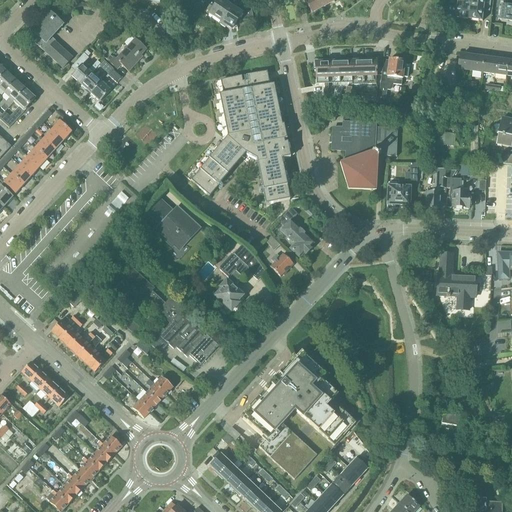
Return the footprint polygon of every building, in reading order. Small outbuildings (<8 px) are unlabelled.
[(220,23),(231,7),(227,4),(229,0),(218,0),(211,12),(209,11),(203,20),(209,23),(212,18),(220,23)] [(320,8),(315,0),(304,0),(311,14),(320,8)] [(315,0),(320,8),(330,3),(327,0),(315,0)] [(491,0),(458,0),(457,18),(461,18),(460,19),(467,20),(468,19),(471,20),(478,21),(482,21),(484,10),(490,11),(491,0)] [(511,0),(502,0),(503,0),(500,21),(511,22),(511,0)] [(231,7),(220,23),(231,30),(239,20),(240,21),(253,18),(251,6),(237,9),(237,11),(231,7)] [(72,58),(50,38),(65,22),(57,15),(54,18),(47,11),(26,34),(63,68),(72,58)] [(140,56),(146,50),(135,40),(116,60),(111,55),(107,60),(117,69),(121,65),(128,72),(142,57),(140,56)] [(75,72),(71,77),(80,85),(90,74),(100,64),(97,62),(88,72),(82,66),(88,59),(90,55),(86,52),(71,68),(75,72)] [(471,71),(473,56),(461,55),(459,69),(471,71)] [(473,56),(471,71),(483,73),(485,58),(473,56)] [(485,58),(483,73),(495,74),(497,60),(485,58)] [(315,64),(313,64),(313,68),(315,68),(315,78),(316,84),(324,84),(324,88),(322,96),(325,97),(328,88),(328,84),(351,83),(352,85),(375,85),(375,76),(374,61),(367,61),(367,59),(358,59),(358,62),(343,62),(343,60),(334,60),(334,62),(315,63),(315,64)] [(387,73),(381,72),(378,98),(385,99),(386,91),(390,91),(392,90),(392,84),(401,85),(401,79),(406,80),(408,69),(403,68),(404,61),(388,59),(387,73)] [(497,60),(495,74),(507,76),(509,61),(497,60)] [(116,84),(122,78),(112,69),(107,75),(116,84)] [(267,72),(260,74),(220,82),(223,95),(218,96),(227,137),(227,138),(190,181),(209,197),(246,155),(256,161),(265,205),(289,200),(281,160),(290,158),(283,125),(282,125),(273,85),(269,86),(267,72)] [(5,73),(0,78),(0,90),(3,94),(15,81),(5,73)] [(90,74),(80,85),(90,94),(100,83),(90,74)] [(4,112),(13,103),(24,90),(15,81),(3,94),(9,99),(0,109),(4,112)] [(100,83),(90,94),(100,102),(110,91),(100,83)] [(455,103),(457,91),(441,88),(439,101),(455,103)] [(18,107),(9,116),(4,112),(2,115),(1,115),(0,116),(0,119),(8,127),(23,111),(34,99),(24,90),(13,103),(18,107)] [(47,111),(39,119),(39,120),(42,123),(51,114),(47,111)] [(326,121),(334,120),(333,112),(326,112),(326,121)] [(511,118),(503,117),(501,125),(496,124),(494,125),(493,130),(495,132),(499,133),(497,144),(511,147),(511,146),(511,118)] [(42,123),(39,120),(31,128),(34,132),(42,123)] [(51,131),(63,141),(71,132),(59,122),(51,131)] [(395,157),(396,143),(397,129),(375,127),(375,125),(347,123),(346,129),(332,128),(332,136),(329,136),(329,144),(332,144),(331,150),(345,151),(345,161),(339,163),(348,189),(375,190),(377,155),(379,154),(382,153),(384,156),(395,157)] [(479,149),(480,126),(473,125),(472,149),(479,149)] [(34,132),(31,128),(23,137),(26,140),(34,132)] [(63,141),(51,131),(43,139),(55,150),(63,141)] [(456,134),(438,133),(437,146),(455,147),(456,134)] [(26,140),(23,137),(15,146),(18,149),(26,140)] [(0,157),(10,147),(0,138),(0,157)] [(55,150),(43,139),(35,148),(47,159),(55,150)] [(18,149),(15,146),(7,155),(10,158),(18,149)] [(47,159),(35,148),(27,157),(39,168),(47,159)] [(10,158),(7,155),(0,162),(0,164),(2,167),(10,158)] [(39,168),(27,157),(19,166),(31,176),(39,168)] [(410,164),(409,180),(422,181),(423,165),(410,164)] [(31,176),(19,166),(11,174),(23,185),(31,176)] [(446,179),(447,179),(451,179),(456,172),(434,170),(432,193),(425,192),(424,208),(438,209),(439,193),(445,193),(445,189),(446,179)] [(23,185),(11,174),(3,183),(15,194),(23,185)] [(446,179),(445,189),(449,189),(448,199),(446,199),(446,207),(468,208),(469,195),(465,195),(465,192),(460,192),(460,180),(451,179),(447,179),(446,179)] [(408,205),(409,188),(395,187),(395,184),(388,183),(388,187),(387,187),(386,204),(408,205)] [(0,204),(3,207),(12,197),(0,186),(0,204)] [(112,201),(120,207),(129,197),(122,191),(112,201)] [(184,213),(178,207),(175,210),(162,198),(142,218),(155,231),(157,229),(169,239),(167,241),(173,247),(178,241),(183,246),(199,230),(193,224),(192,225),(188,221),(189,220),(184,216),(182,214),(184,213)] [(499,218),(499,208),(486,207),(486,218),(499,218)] [(299,229),(298,231),(290,222),(297,216),(291,210),(280,221),(286,227),(281,232),(294,245),(290,249),(299,258),(303,254),(304,254),(310,249),(309,248),(312,244),(304,236),(305,235),(299,229)] [(266,243),(274,251),(279,246),(271,237),(266,243)] [(221,290),(214,297),(223,305),(220,309),(226,315),(230,311),(243,298),(232,287),(246,272),(257,282),(264,274),(253,258),(241,247),(233,255),(232,254),(218,269),(222,273),(228,279),(219,288),(221,290)] [(437,275),(436,295),(456,296),(456,310),(468,310),(468,297),(474,297),(474,296),(475,281),(475,277),(451,275),(452,255),(440,254),(439,275),(437,275)] [(508,269),(511,269),(511,254),(504,254),(504,259),(498,259),(499,280),(509,279),(508,269)] [(280,278),(292,266),(282,257),(280,259),(276,256),(270,261),(274,265),(271,268),(280,278)] [(132,271),(114,290),(127,302),(124,306),(129,311),(132,308),(134,309),(143,299),(157,312),(165,304),(151,291),(152,290),(132,271)] [(76,296),(69,303),(75,308),(81,301),(76,296)] [(167,321),(147,342),(160,354),(168,345),(173,349),(175,347),(186,358),(189,356),(196,363),(200,358),(205,363),(219,348),(206,336),(205,338),(182,317),(185,313),(170,299),(165,304),(157,312),(156,314),(162,320),(163,318),(167,321)] [(60,340),(70,329),(66,324),(69,321),(65,317),(51,331),(60,340)] [(69,348),(79,337),(70,329),(60,340),(69,348)] [(77,356),(88,345),(79,337),(69,348),(77,356)] [(136,346),(146,355),(150,351),(139,342),(136,346)] [(86,364),(96,353),(88,345),(77,356),(86,364)] [(131,355),(126,351),(122,355),(126,359),(131,355)] [(322,379),(327,374),(303,352),(243,418),(267,440),(255,454),(295,490),(356,422),(332,400),(339,394),(322,379)] [(96,353),(86,364),(95,372),(105,361),(96,353)] [(117,360),(122,364),(126,359),(122,355),(117,360)] [(21,373),(31,381),(40,371),(30,362),(21,373)] [(107,372),(111,376),(115,371),(111,367),(107,372)] [(40,390),(49,380),(40,371),(31,381),(40,390)] [(111,376),(107,372),(102,376),(106,380),(111,376)] [(160,378),(154,385),(153,386),(165,396),(172,389),(160,378)] [(49,399),(59,389),(49,380),(40,390),(49,399)] [(146,384),(151,388),(146,393),(158,404),(165,396),(153,386),(154,385),(149,380),(146,384)] [(20,392),(24,388),(19,384),(16,388),(20,392)] [(24,388),(20,392),(25,397),(29,393),(24,388)] [(59,389),(49,399),(59,408),(68,397),(59,389)] [(139,401),(151,411),(158,404),(146,393),(139,401)] [(0,413),(1,415),(10,405),(0,396),(0,413)] [(39,401),(35,405),(40,409),(43,406),(39,401)] [(151,411),(139,401),(132,408),(144,419),(151,411)] [(44,414),(48,410),(43,406),(40,409),(44,414)] [(71,416),(75,420),(79,415),(75,412),(71,416)] [(0,415),(1,415),(0,413),(0,430),(0,431),(4,435),(8,430),(4,426),(3,428),(0,424),(0,415)] [(21,417),(17,413),(12,418),(16,422),(21,417)] [(459,424),(459,414),(442,414),(442,424),(459,424)] [(75,420),(71,416),(67,421),(70,424),(75,420)] [(76,420),(84,428),(88,424),(80,416),(76,420)] [(64,431),(60,428),(56,433),(59,436),(64,431)] [(51,437),(55,441),(59,436),(56,433),(51,437)] [(227,445),(233,439),(227,433),(221,439),(227,445)] [(99,443),(114,456),(122,448),(110,438),(104,444),(101,441),(99,443)] [(95,454),(106,464),(114,456),(99,443),(98,444),(101,447),(95,454)] [(36,454),(45,463),(49,459),(43,454),(44,453),(41,449),(36,454)] [(218,474),(229,463),(221,455),(220,455),(217,452),(212,457),(216,460),(210,466),(218,474)] [(245,453),(241,458),(246,463),(250,458),(245,453)] [(106,464),(95,454),(89,460),(86,457),(84,459),(99,473),(106,464)] [(353,454),(343,464),(347,468),(359,478),(367,470),(360,464),(363,460),(359,456),(357,458),(353,454)] [(255,471),(259,467),(250,458),(246,462),(250,466),(255,471)] [(80,470),(91,481),(99,473),(84,459),(83,460),(86,464),(80,470)] [(336,464),(332,460),(327,465),(331,469),(336,464)] [(33,465),(29,461),(25,466),(29,469),(33,465)] [(246,462),(238,471),(227,482),(235,490),(246,479),(241,474),(250,466),(246,462)] [(229,463),(218,474),(227,482),(238,471),(229,463)] [(322,471),(326,475),(331,469),(327,465),(322,471)] [(21,471),(25,474),(29,469),(25,466),(21,471)] [(359,478),(347,468),(339,476),(351,487),(359,478)] [(91,481),(80,470),(74,477),(70,474),(69,475),(83,489),(91,481)] [(262,470),(259,474),(264,478),(268,474),(262,470)] [(269,483),(273,479),(268,474),(264,478),(269,483)] [(319,474),(316,477),(311,482),(315,486),(323,478),(319,474)] [(64,487),(76,497),(83,489),(69,475),(67,477),(71,480),(64,487)] [(19,476),(15,481),(19,484),(23,479),(19,476)] [(351,487),(339,476),(331,485),(343,496),(351,487)] [(246,479),(235,490),(244,498),(254,487),(246,479)] [(306,488),(310,492),(315,486),(311,482),(306,488)] [(61,483),(53,492),(68,505),(76,497),(64,487),(61,483)] [(343,496),(331,485),(323,493),(335,504),(343,496)] [(280,486),(276,490),(281,494),(285,490),(280,486)] [(254,487),(244,498),(252,507),(263,495),(254,487)] [(286,499),(290,495),(285,490),(281,494),(286,499)] [(46,500),(49,503),(58,511),(61,511),(68,505),(53,492),(46,500)] [(327,511),(335,504),(323,493),(315,502),(326,511),(327,511)] [(305,498),(301,494),(296,500),(300,504),(305,498)] [(263,495),(252,507),(257,511),(263,511),(271,503),(263,495)] [(414,511),(419,507),(407,496),(398,505),(406,511),(414,511)] [(475,511),(476,500),(468,499),(467,511),(475,511)] [(291,505),(295,509),(300,504),(296,500),(291,505)] [(476,500),(475,511),(483,511),(484,503),(485,500),(476,500)] [(326,511),(315,502),(308,511),(309,511),(326,511)] [(180,511),(182,511),(176,506),(175,507),(171,503),(162,511),(180,511)] [(271,503),(263,511),(279,511),(280,511),(271,503)] [(492,511),(493,504),(484,503),(483,511),(492,511)]
